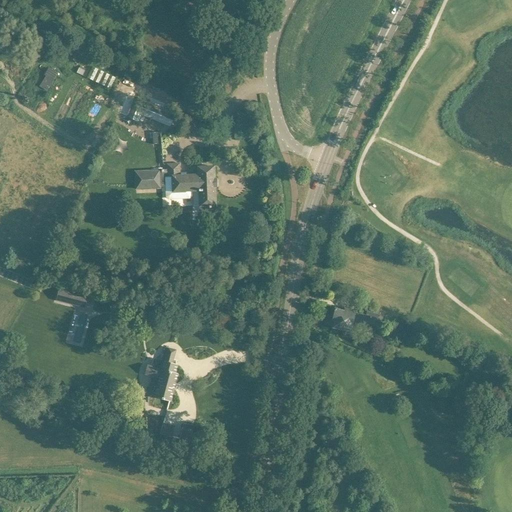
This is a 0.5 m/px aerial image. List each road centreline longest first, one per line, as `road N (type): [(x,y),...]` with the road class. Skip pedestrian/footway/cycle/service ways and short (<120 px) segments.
road 1 (tertiary): [(256,511),(291,281),(324,160)]
road 2 (unclassified): [(324,160),(292,144),(275,110),(271,42),(292,0)]
road 3 (tertiary): [(324,160),(397,0)]
